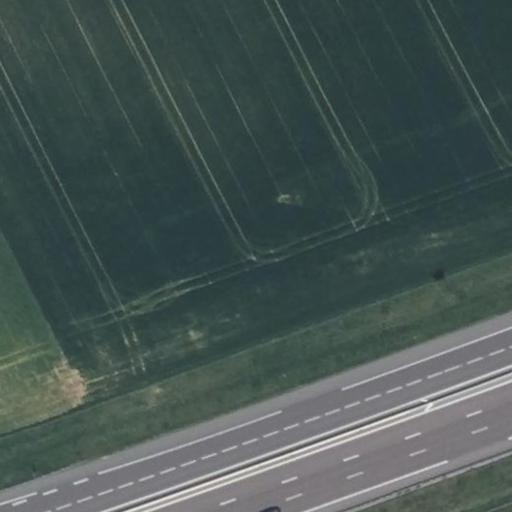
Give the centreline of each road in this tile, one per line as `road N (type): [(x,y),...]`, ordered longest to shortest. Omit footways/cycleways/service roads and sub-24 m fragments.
road 1 (motorway): [(511,339),(33,511)]
road 2 (motorway): [(220,511),(511,405)]
